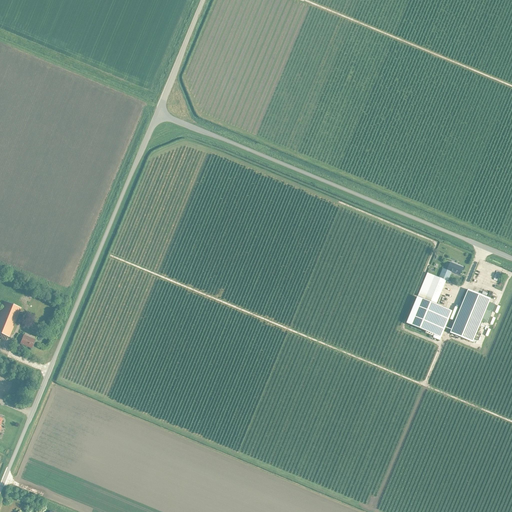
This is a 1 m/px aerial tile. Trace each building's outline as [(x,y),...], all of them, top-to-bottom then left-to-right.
[(460,275),(463,267),(450,262),(447,270),(460,275)] [(436,303),(447,277),(442,275),(441,278),(427,273),(418,296),(436,303)] [(472,342),(490,299),(468,289),(450,333),(472,342)] [(501,306),(504,297),(500,296),(496,305),(501,306)] [(406,323),(434,335),(433,337),(439,340),(451,311),(417,297),(406,323)] [(501,306),(505,308),(509,299),(504,297),(501,306)] [(4,301),(1,309),(0,311),(0,333),(9,337),(21,308),(4,301)] [(496,318),(501,306),(496,305),(491,316),(496,318)] [(500,320),(505,308),(501,306),(496,318),(500,320)] [(491,316),(487,327),(491,329),(496,318),(491,316)] [(491,329),(496,331),(500,320),(496,318),(491,329)] [(482,339),(487,341),(491,329),(487,327),(482,339)] [(496,331),(491,329),(487,341),(491,342),(496,331)] [(31,348),(35,340),(23,335),(20,344),(31,348)] [(446,348),(451,350),(454,341),(450,339),(446,348)] [(487,341),(482,339),(477,350),(482,352),(487,341)] [(461,343),(454,341),(451,350),(457,352),(461,343)] [(486,354),(491,342),(487,341),(482,352),(486,354)] [(464,355),(468,346),(461,343),(457,352),(464,355)] [(464,355),(471,358),(475,349),(468,346),(464,355)] [(477,350),(475,349),(471,358),(478,361),(482,352),(477,350)] [(478,361),(483,363),(486,354),(482,352),(478,361)]
